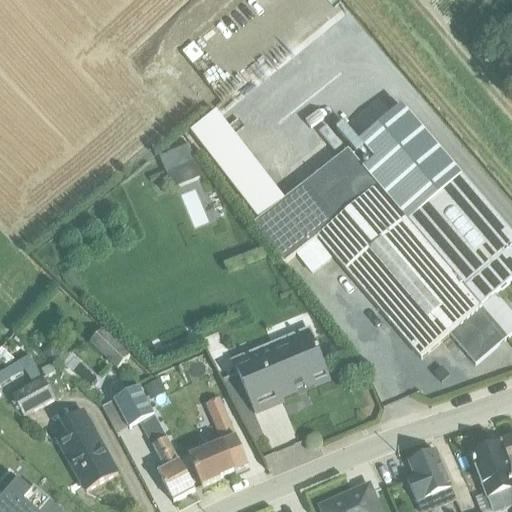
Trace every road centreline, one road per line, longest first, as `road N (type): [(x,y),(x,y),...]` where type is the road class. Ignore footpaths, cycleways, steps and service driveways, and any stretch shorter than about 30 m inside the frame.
road 1 (tertiary): [(228,511),(511,403)]
road 2 (unclassified): [(415,0),(511,112)]
